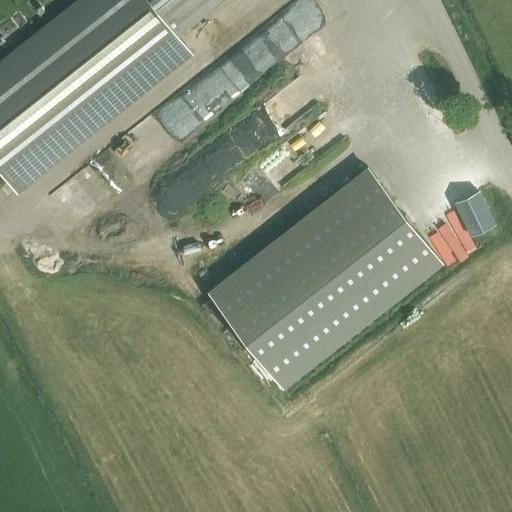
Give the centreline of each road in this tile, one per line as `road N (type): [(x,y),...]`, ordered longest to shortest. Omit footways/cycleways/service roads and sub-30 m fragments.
road 1 (unknown): [(501,145),(455,151),(379,142),(288,196)]
road 2 (unclassified): [(511,167),(431,0)]
